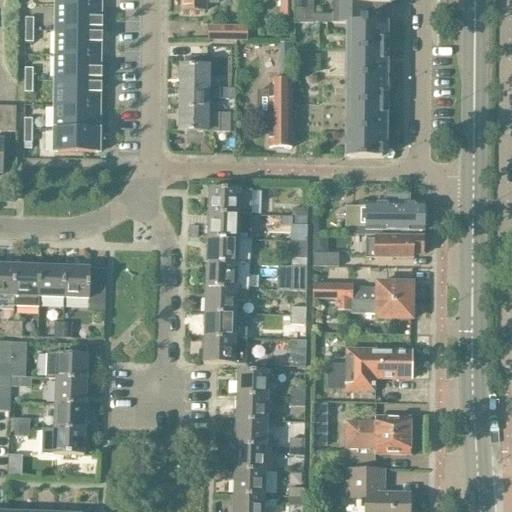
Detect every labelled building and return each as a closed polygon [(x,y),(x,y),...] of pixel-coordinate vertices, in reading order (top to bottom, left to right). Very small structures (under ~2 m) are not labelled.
[(180,0),(181,11),(206,12),(206,5),(216,5),(216,0),(180,0)] [(307,23),(307,0),(293,0),(294,23),(307,23)] [(349,158),(380,158),(380,147),(384,147),(384,115),(381,115),(381,94),(384,94),(385,62),(381,62),(381,40),(385,40),(385,24),(379,24),(379,15),(376,8),(376,3),(390,3),(390,0),(355,0),(356,2),(332,2),(332,23),(350,24),(349,158)] [(288,2),(280,2),(280,15),(288,16),(288,2)] [(55,6),(55,31),(99,32),(99,29),(101,29),(102,19),(99,19),(100,6),(55,6)] [(25,31),(33,31),(33,19),(25,19),(25,31)] [(246,43),(246,28),(208,27),(208,42),(246,43)] [(24,43),(33,43),(33,31),(25,31),(24,43)] [(55,31),(55,56),(99,57),(99,44),(101,44),(101,34),(99,34),(99,32),(55,31)] [(55,56),(55,81),(99,82),(99,79),(101,79),(101,70),(99,70),(99,57),(55,56)] [(185,66),(203,67),(203,58),(185,57),(185,66)] [(203,67),(185,66),(180,66),(180,90),(228,90),(228,89),(219,89),(219,79),(208,79),(208,67),(203,67)] [(24,81),(32,81),(32,69),(24,69),(24,81)] [(24,93),(32,93),(32,81),(24,81),(24,93)] [(54,107),(98,107),(98,94),(101,94),(101,85),(99,85),(99,82),(55,81),(54,107)] [(268,92),(257,92),(257,116),(268,116),(268,149),(291,149),(291,83),(275,84),(268,84),(268,92)] [(228,99),(228,90),(180,90),(180,111),(207,111),(207,99),(219,99),(228,99)] [(1,133),(15,133),(16,107),(2,107),(1,133)] [(98,107),(54,107),(54,131),(53,132),(98,132),(98,131),(98,107)] [(207,114),(207,111),(180,111),(179,132),(230,133),(230,114),(207,114)] [(23,131),(32,132),(32,119),(23,119),(23,131)] [(23,144),(31,144),(32,132),(23,131),(23,144)] [(53,153),(98,154),(98,132),(53,132),(53,153)] [(211,144),(201,144),(201,154),(211,155),(211,144)] [(250,217),(251,191),(208,190),(208,216),(250,217)] [(365,229),(345,228),(345,236),(381,236),(381,231),(424,232),(424,205),(410,205),(410,194),(385,194),(385,205),(365,205),(365,229)] [(291,218),(307,219),(307,209),(291,209),(291,218)] [(249,242),(250,217),(208,216),(207,240),(249,242)] [(306,227),(307,219),(291,218),(291,227),(306,227)] [(423,238),(364,238),(364,260),(413,260),(413,255),(423,255),(423,238)] [(249,267),(249,242),(207,240),(206,265),(249,267)] [(312,268),(338,268),(338,255),(312,255),(312,268)] [(291,268),(306,268),(306,259),(291,259),(291,268)] [(248,292),(249,267),(206,265),(205,291),(248,292)] [(0,297),(14,298),(15,268),(0,267),(0,297)] [(39,309),(39,299),(40,269),(15,268),(14,298),(13,308),(39,309)] [(305,277),(306,268),(291,268),(290,276),(305,277)] [(39,299),(64,300),(65,270),(40,269),(39,299)] [(89,301),(90,271),(65,270),(64,300),(89,301)] [(336,303),(412,304),(412,285),(376,284),(376,290),(351,289),(352,286),(313,286),(312,300),(336,300),(336,303)] [(247,302),(248,292),(205,291),(204,315),(235,316),(235,302),(247,302)] [(411,320),(412,304),(336,303),(336,312),(349,313),(349,315),(375,316),(375,320),(411,320)] [(290,318),(305,318),(305,309),(290,308),(290,318)] [(234,341),(235,316),(204,315),(203,340),(234,341)] [(305,326),(305,318),(290,318),(290,326),(305,326)] [(12,338),(13,323),(4,322),(3,338),(12,338)] [(13,323),(12,338),(21,338),(22,323),(13,323)] [(63,339),(63,324),(54,324),(53,339),(63,339)] [(63,324),(63,339),(71,339),(71,324),(63,324)] [(290,343),(305,343),(305,342),(305,335),(289,335),(289,342),(290,342),(290,343)] [(246,342),(234,342),(234,341),(203,340),(202,365),(245,366),(246,342)] [(10,344),(0,343),(0,356),(10,357),(10,344)] [(305,351),(305,343),(290,343),(289,351),(305,351)] [(411,380),(411,352),(344,351),(344,365),(326,365),(326,390),(344,391),(344,394),(374,394),(375,380),(411,380)] [(0,367),(9,368),(10,357),(0,356),(0,367)] [(46,356),(46,381),(56,382),(85,383),(86,358),(57,357),(46,356)] [(0,377),(9,378),(9,368),(0,367),(0,377)] [(236,398),(266,399),(267,373),(237,372),(236,398)] [(0,389),(9,390),(9,378),(0,377),(0,389)] [(84,407),(85,383),(56,382),(55,406),(84,407)] [(0,400),(8,401),(9,390),(0,389),(0,400)] [(289,400),(304,400),(305,390),(289,390),(289,400)] [(266,424),(266,399),(236,398),(235,423),(266,424)] [(0,412),(8,412),(8,401),(0,400),(0,412)] [(304,408),(304,400),(289,400),(288,408),(304,408)] [(84,431),(84,407),(55,406),(54,430),(84,431)] [(332,407),(315,407),(315,423),(331,423),(332,407)] [(344,436),(409,437),(409,419),(375,419),(375,423),(345,423),(344,436)] [(13,429),(29,429),(29,421),(14,420),(13,429)] [(265,449),(266,424),(235,423),(235,448),(265,449)] [(28,438),(29,429),(13,429),(13,438),(28,438)] [(83,456),(84,431),(54,430),(53,455),(83,456)] [(408,455),(409,437),(344,436),(344,449),(375,450),(375,455),(408,455)] [(288,450),(304,450),(304,440),(289,439),(288,450)] [(264,473),(265,449),(235,448),(234,472),(264,473)] [(384,473),(384,472),(347,471),(346,498),(365,499),(364,511),(409,511),(409,495),(380,495),(380,473),(384,473)] [(263,499),(264,473),(234,472),(233,498),(263,499)] [(288,499),(303,500),(303,490),(288,489),(288,499)] [(262,511),(263,499),(233,498),(232,511),(262,511)]
